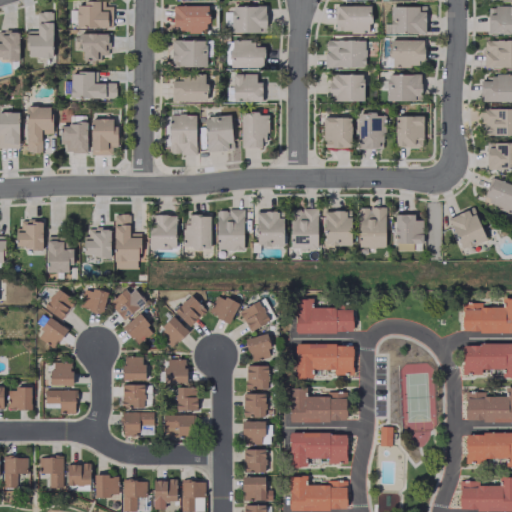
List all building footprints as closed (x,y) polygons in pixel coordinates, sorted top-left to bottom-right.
[(111,5),(103,5),(103,2),(75,1),(74,26),(111,27),(111,5)] [(207,6),(173,4),(172,30),(206,32),(207,6)] [(334,31),(369,31),(369,5),(334,4),(334,31)] [(265,31),(264,5),(230,6),(230,32),(265,31)] [(424,5),(390,5),(389,32),(423,33),(424,5)] [(511,5),(487,5),(486,33),(511,33),(511,5)] [(52,56),(51,10),(35,11),(36,30),(25,30),(26,57),(52,56)] [(0,58),(18,59),(17,30),(0,30),(0,58)] [(107,54),(107,33),(77,33),(77,49),(81,49),(81,59),(99,59),(99,54),(107,54)] [(205,66),(205,39),(170,39),(170,67),(205,66)] [(263,66),(262,46),(251,46),(251,39),(225,40),(225,53),(228,53),(229,67),(263,66)] [(324,66),(363,67),(364,40),(324,39),(324,66)] [(389,39),(389,66),(423,65),(422,39),(389,39)] [(511,66),(511,39),(482,40),(483,67),(511,66)] [(96,71),(69,71),(69,97),(115,97),(114,82),(96,82),(96,71)] [(260,100),(260,81),(254,81),(254,72),(231,73),(232,89),(225,89),(225,101),(260,100)] [(386,100),(412,100),(412,94),(419,94),(419,73),(385,73),(386,100)] [(362,99),(362,74),(327,74),(328,99),(362,99)] [(511,101),(511,74),(479,75),(479,101),(511,101)] [(171,100),(205,101),(205,75),(171,75),(171,100)] [(50,133),(50,105),(24,105),(25,152),(40,152),(40,133),(50,133)] [(511,107),(481,108),(482,135),(511,134),(511,107)] [(0,147),(17,147),(18,111),(0,110),(0,147)] [(239,113),(239,147),(260,147),(260,140),(267,140),(266,112),(239,113)] [(382,148),(383,113),(357,112),(356,147),(382,148)] [(194,114),(168,113),(167,153),(194,153),(194,114)] [(204,150),(231,150),(230,114),(204,115),(204,150)] [(85,152),(85,115),(68,115),(67,126),(60,125),(60,151),(85,152)] [(393,115),(394,146),(421,146),(421,115),(393,115)] [(349,116),(321,117),(323,147),(350,146),(349,116)] [(89,117),(89,154),(114,154),(114,117),(89,117)] [(511,142),(485,142),(485,168),(511,169),(511,142)] [(511,213),(511,184),(490,176),(481,201),(511,213)] [(384,207),(357,206),(356,246),(383,247),(384,207)] [(448,215),(458,248),(483,240),(473,207),(448,215)] [(316,208),(289,208),(289,248),(315,249),(316,208)] [(241,249),(242,210),(215,209),(214,249),(241,249)] [(349,245),(350,210),(323,209),(323,244),(349,245)] [(282,217),(276,217),(276,210),(255,210),(254,244),(282,245),(282,217)] [(138,268),(138,232),(128,232),(128,214),(113,213),(112,268),(138,268)] [(421,219),(413,219),(412,213),(394,213),(394,250),(411,250),(411,242),(421,242),(421,219)] [(147,248),(174,249),(175,214),(148,214),(147,248)] [(209,247),(208,214),(183,214),(183,247),(209,247)] [(41,219),(16,219),(16,248),(41,248),(41,219)] [(109,255),(109,226),(87,227),(87,235),(82,235),(82,256),(109,255)] [(70,236),(46,235),(44,271),(69,272),(70,236)] [(108,304),(122,320),(144,300),(130,285),(108,304)] [(78,307),(100,313),(106,293),(84,287),(78,307)] [(59,319),(73,300),(56,288),(42,306),(59,319)] [(172,310),(188,325),(204,309),(188,293),(172,310)] [(227,323),(237,304),(216,293),(207,312),(227,323)] [(461,332),(511,331),(511,297),(501,298),(501,306),(480,306),(480,302),(461,302),(461,332)] [(311,308),(311,298),(293,298),(294,332),(351,331),(350,307),(311,308)] [(267,321),(258,301),(238,309),(247,330),(267,321)] [(121,326),(136,344),(152,331),(137,313),(121,326)] [(172,346),(186,330),(171,316),(156,331),(172,346)] [(54,347),(66,328),(48,317),(36,336),(54,347)] [(244,337),(249,360),(270,355),(265,333),(244,337)] [(460,374),(480,373),(480,369),(502,368),(503,377),(511,376),(511,342),(460,344),(460,374)] [(293,343),(293,378),(312,378),(312,369),(332,369),(332,373),(351,373),(351,343),(293,343)] [(122,379),(143,379),(142,355),(121,356),(122,379)] [(184,383),(185,358),(164,358),(164,382),(184,383)] [(50,384),(71,384),(70,362),(49,362),(50,384)] [(244,365),(244,389),(266,388),(266,365),(244,365)] [(142,406),(142,396),(147,396),(147,384),(121,384),(121,406),(142,406)] [(196,386),(174,386),(174,410),(195,410),(196,386)] [(511,386),(505,387),(505,395),(484,396),(483,391),(463,391),(464,421),(511,420),(511,386)] [(29,409),(30,387),(6,387),(6,409),(29,409)] [(288,420),(344,421),(344,391),(324,391),(324,396),(305,396),(305,387),(288,387),(288,420)] [(74,413),(74,389),(44,389),(43,407),(58,407),(57,412),(74,413)] [(242,416),(263,415),(263,392),(241,393),(242,416)] [(152,412),(121,411),(120,434),(151,435),(152,412)] [(162,435),(193,435),(193,413),(162,414),(162,435)] [(240,422),(241,444),(269,443),(269,421),(240,422)] [(511,465),(511,431),(463,433),(464,462),(483,462),(483,458),(505,458),(505,466),(511,465)] [(345,462),(345,433),(289,432),(288,466),(305,466),(305,457),(326,458),(326,462),(345,462)] [(242,471),(264,470),(263,449),(241,449),(242,471)] [(2,455),(1,487),(15,487),(16,472),(25,473),(26,456),(2,455)] [(61,456),(37,455),(37,472),(48,473),(47,488),(60,488),(61,456)] [(89,464),(66,463),(65,484),(88,485),(89,464)] [(93,496),(116,495),(116,474),(93,475),(93,496)] [(288,509),(345,509),(345,480),(325,480),(325,484),(305,484),(305,475),(288,475),(288,509)] [(241,499),(270,499),(270,489),(263,489),(263,476),(241,476),(241,499)] [(458,480),(457,509),(511,510),(511,476),(497,476),(497,485),(477,484),(477,480),(458,480)] [(175,500),(174,478),(151,479),(152,508),(163,508),(163,501),(175,500)] [(134,510),(134,496),(145,495),(144,479),(120,480),(121,510),(134,510)] [(202,511),(203,480),(180,480),(179,510),(202,511)]
